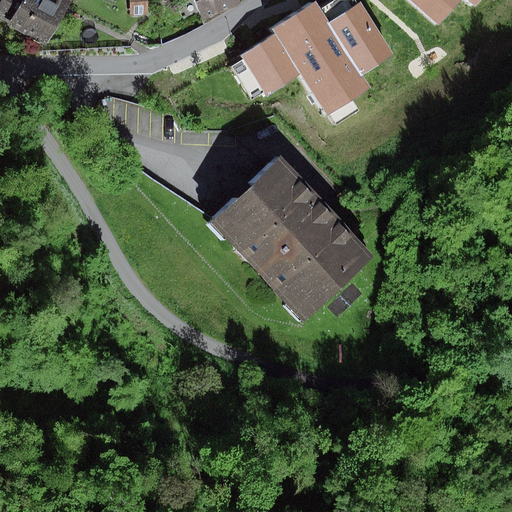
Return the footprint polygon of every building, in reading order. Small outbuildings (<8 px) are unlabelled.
[(29,0),(13,25),(48,48),(75,8),(63,0),(29,0)] [(148,0),(131,0),(133,15),(150,13),(148,0)] [(197,0),(206,18),(240,1),(239,0),(197,0)] [(376,0),(358,14),(353,5),(322,24),(308,4),(270,32),(331,129),(458,46),(497,0),(376,0)] [(227,86),(253,74),(239,44),(180,72),(194,102),(227,86)] [(253,74),(227,86),(243,124),(271,112),(253,74)] [(369,256),(284,164),(222,220),(307,313),(369,256)]
